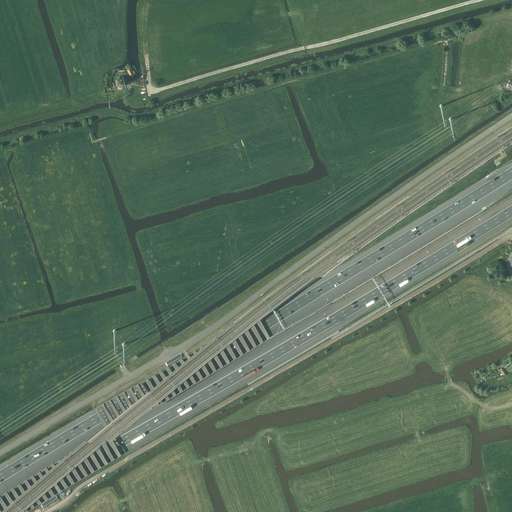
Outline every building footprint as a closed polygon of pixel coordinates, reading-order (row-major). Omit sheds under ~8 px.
[(124,77),(120,77),(117,79),(116,83),(119,86),(123,87),(126,84),(126,80),(124,77)] [(38,500),(24,511),(30,511),(41,505),(67,490),(123,458),(184,422),(340,331),(340,330),(183,421),(123,456),(118,445),(114,439),(131,425),(145,413),(317,314),(316,313),(380,275),(488,208),(487,207),(380,274),(316,313),(270,339),(262,325),(261,322),(300,294),(317,281),(472,186),(325,276),(342,263),(342,262),(300,293),(247,332),(201,367),(176,388),(131,424),(38,500)] [(0,511),(4,511),(30,490),(79,449),(123,414),(168,377),(193,357),(214,340),(241,320),(292,282),(333,251),(292,282),(241,319),(214,339),(164,368),(115,396),(72,422),(18,454),(0,464),(0,465),(18,455),(73,423),(96,409),(101,418),(105,427),(79,449),(49,467),(21,483),(0,496),(0,511)] [(180,357),(178,354),(163,363),(165,366),(180,357)] [(56,496),(42,504),(44,508),(58,499),(56,496)]
